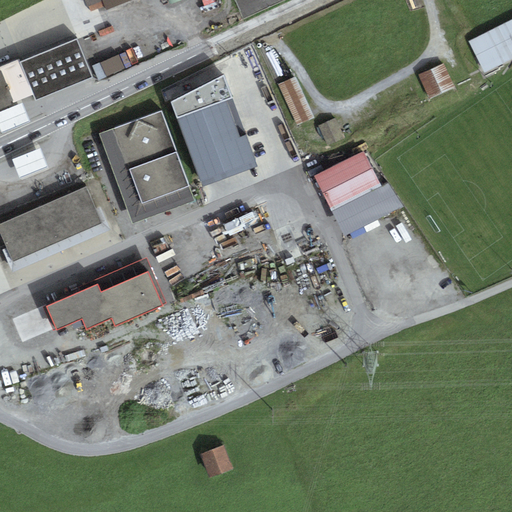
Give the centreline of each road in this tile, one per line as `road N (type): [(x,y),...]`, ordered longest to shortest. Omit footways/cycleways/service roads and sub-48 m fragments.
road 1 (residential): [(0,303),(272,184),(296,185),(313,198),(373,339)]
road 2 (residential): [(373,339),(189,426),(115,451),(52,444),(0,415)]
road 3 (primary): [(0,148),(313,0)]
road 4 (unknown): [(0,68),(176,0)]
road 5 (residential): [(511,282),(373,339)]
